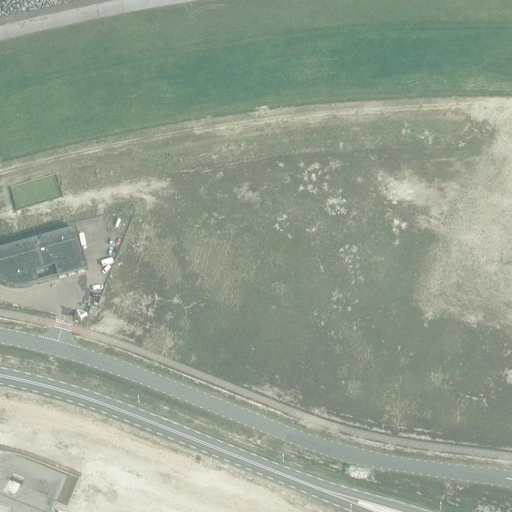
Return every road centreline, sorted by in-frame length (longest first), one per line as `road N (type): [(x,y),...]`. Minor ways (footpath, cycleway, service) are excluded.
road 1 (unclassified): [(507,481),(325,450),(120,370),(0,338)]
road 2 (secondary): [(296,480),(100,404),(0,377)]
road 3 (secondary): [(414,511),(296,480)]
